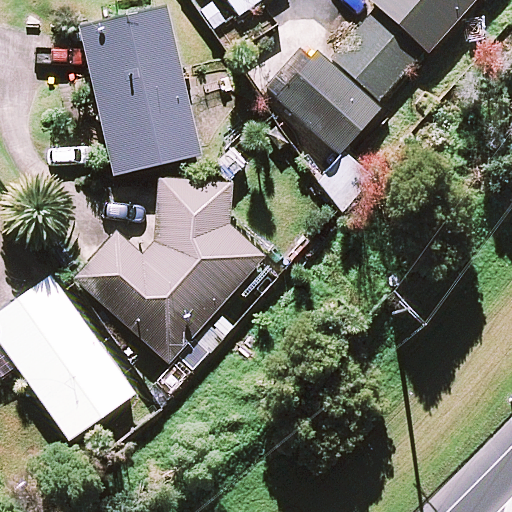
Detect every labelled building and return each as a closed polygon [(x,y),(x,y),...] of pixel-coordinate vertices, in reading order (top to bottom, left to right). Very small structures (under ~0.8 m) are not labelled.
[(219,0),(230,14),(259,0),(219,0)] [(482,0),(362,0),(361,1),(367,17),(330,54),(315,55),(280,95),(340,164),(381,115),(368,100),(419,52),(439,52),(482,0)] [(198,161),(160,9),(77,30),(116,182),(198,161)] [(227,236),(237,190),(169,183),(153,241),(147,257),(119,235),(74,283),(166,375),(273,267),(227,236)] [(136,403),(51,280),(0,320),(0,354),(65,441),(136,403)]
